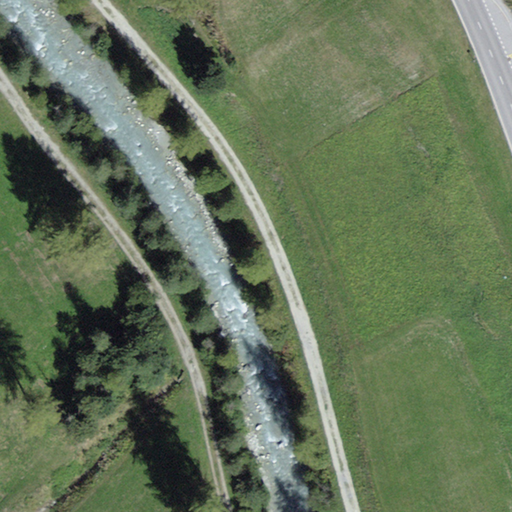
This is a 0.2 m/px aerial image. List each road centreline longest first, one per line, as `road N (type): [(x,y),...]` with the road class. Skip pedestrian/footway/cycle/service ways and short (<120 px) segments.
road 1 (track): [(100,0),(197,111),(259,212),(313,355),(353,511)]
road 2 (track): [(0,78),(173,321),(204,402),(227,511)]
